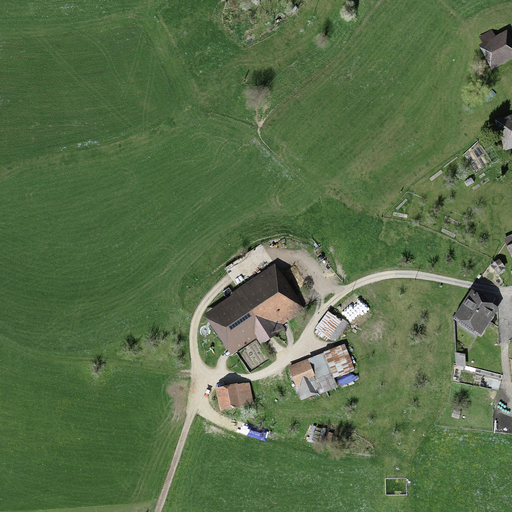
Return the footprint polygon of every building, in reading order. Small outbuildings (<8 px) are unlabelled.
[(495,63),(511,53),(511,35),(509,29),(495,36),(492,30),(481,36),(495,63)] [(511,119),(497,124),(504,147),(511,144),(511,119)] [(491,266),(496,273),(503,267),(498,261),(491,266)] [(254,330),(257,334),(263,342),(284,328),(281,325),(299,313),(298,311),(304,307),(275,265),(233,293),(238,301),(216,316),(234,344),(254,330)] [(471,291),(457,313),(482,330),(497,309),(471,291)] [(305,394),(314,391),(311,380),(315,378),(315,379),(332,373),(326,354),(291,368),(297,384),(302,383),(305,394)] [(218,392),(221,407),(240,403),(240,405),(254,402),(250,385),(249,382),(236,385),(237,388),(218,392)]
